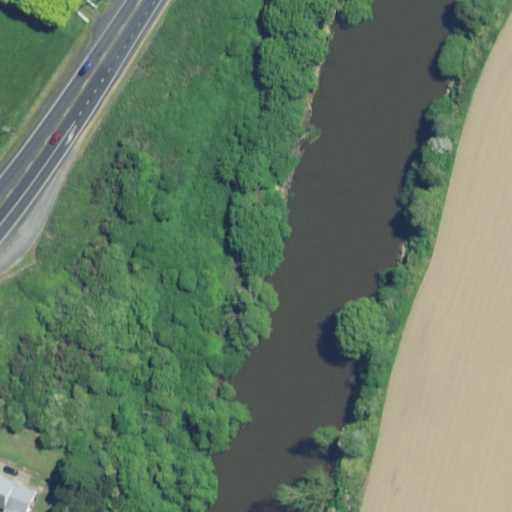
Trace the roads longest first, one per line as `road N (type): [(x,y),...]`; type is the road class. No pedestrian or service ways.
road 1 (primary): [(126,23),(114,71),(0,234)]
road 2 (primary): [(0,205),(126,23)]
